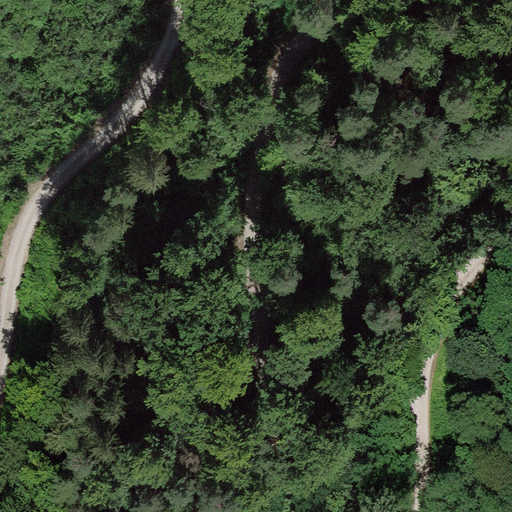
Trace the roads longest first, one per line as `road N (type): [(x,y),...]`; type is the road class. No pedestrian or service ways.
road 1 (track): [(325,0),(278,78),(261,161),(259,222),(290,511)]
road 2 (track): [(0,364),(25,239),(163,54),(184,0)]
road 3 (track): [(426,511),(414,359),(442,291),(481,240),(511,228)]
